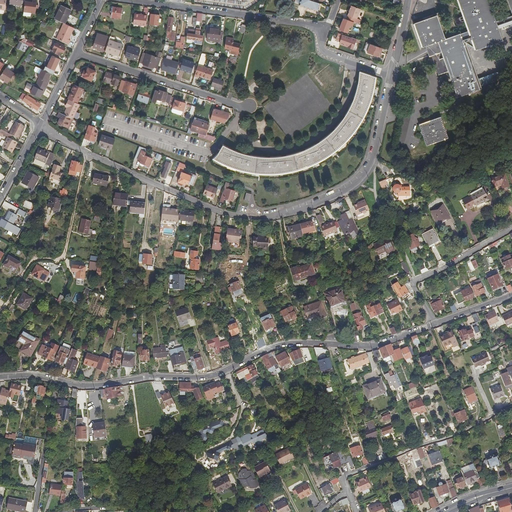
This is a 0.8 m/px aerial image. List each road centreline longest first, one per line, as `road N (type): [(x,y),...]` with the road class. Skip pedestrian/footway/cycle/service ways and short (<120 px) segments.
road 1 (residential): [(391,75),(371,161),(356,181),(268,218),(201,204),(39,125)]
road 2 (residential): [(0,377),(91,386),(197,378),(273,347),(368,346),(436,323)]
road 3 (residential): [(76,51),(240,106),(223,134)]
road 4 (track): [(0,314),(33,258),(63,260),(86,153)]
road 5 (residential): [(347,490),(344,475),(511,404)]
road 6 (residential): [(352,62),(343,106),(309,140),(259,149),(223,134)]
road 7 (residential): [(436,323),(415,280),(511,228)]
road 8 (residential): [(172,4),(322,26)]
road 9 (track): [(35,511),(55,379)]
road 10 (track): [(370,464),(325,344)]
